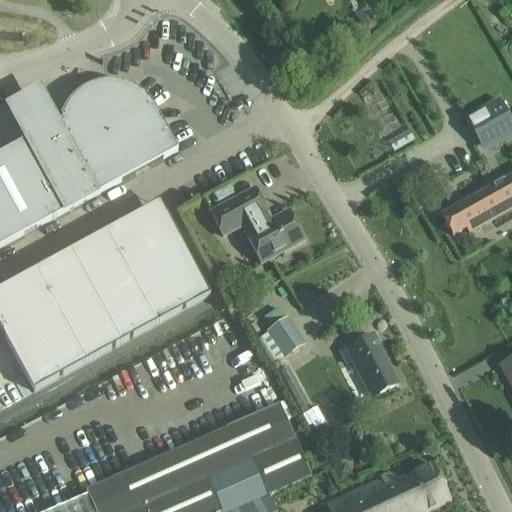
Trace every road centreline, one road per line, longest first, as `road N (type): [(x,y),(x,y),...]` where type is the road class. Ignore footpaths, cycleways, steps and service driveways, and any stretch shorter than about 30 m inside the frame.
road 1 (unclassified): [(509,511),(379,272),(292,136),(181,0)]
road 2 (unclassified): [(0,72),(114,35),(143,0)]
